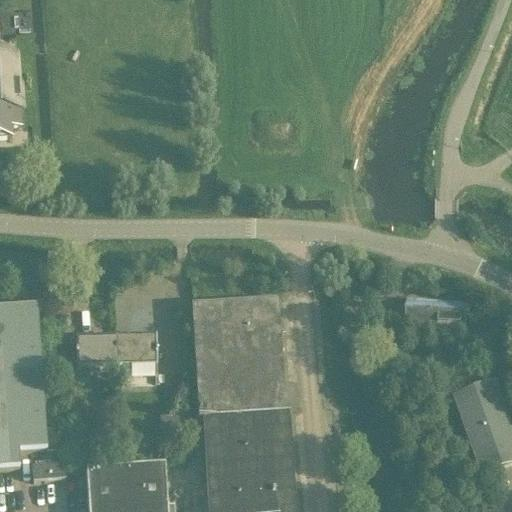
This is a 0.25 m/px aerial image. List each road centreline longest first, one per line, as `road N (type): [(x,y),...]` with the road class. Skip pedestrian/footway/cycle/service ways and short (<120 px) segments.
road 1 (tertiary): [(0,224),(300,232)]
road 2 (residential): [(320,511),(300,232)]
road 3 (unclassified): [(442,259),(449,143),(503,0)]
road 4 (tertiary): [(300,232),(442,259)]
